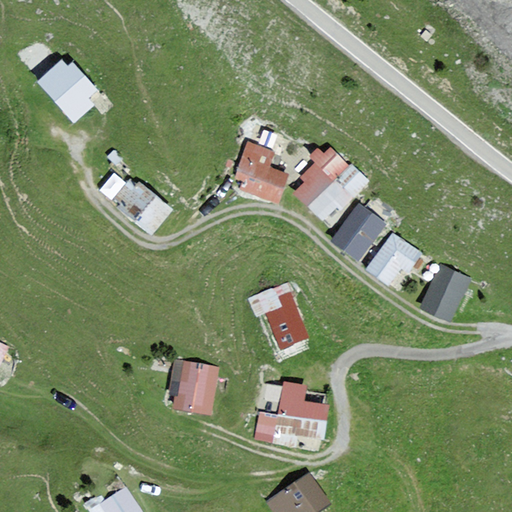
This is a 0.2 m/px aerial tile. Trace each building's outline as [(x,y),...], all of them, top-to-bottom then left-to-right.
[(67,70),(62,63),(39,82),(73,122),(93,106),(86,99),(96,91),(74,64),(67,70)] [(274,152),(250,143),(238,177),(245,179),(242,188),(276,200),(285,174),(268,168),(274,152)] [(347,170),(330,153),(326,157),(319,150),(311,158),(316,163),(302,177),(308,183),(298,193),(324,218),(338,204),(340,206),(365,181),(350,166),(347,170)] [(170,210),(138,184),(136,187),(129,182),(116,198),(122,203),(119,207),(151,234),(170,210)] [(385,223),(361,205),(334,240),(358,259),(385,223)] [(419,252),(394,233),(368,269),(389,284),(402,266),(407,269),(419,252)] [(470,279),(442,266),(423,307),(451,320),(470,279)] [(287,285),(252,298),(258,314),(268,310),(282,347),(307,337),(287,285)] [(217,368),(175,359),(168,391),(180,393),(177,406),(208,412),(217,368)] [(305,386),(286,383),(279,416),(262,413),(257,438),(315,448),(317,438),(322,439),(327,408),(302,404),(305,386)] [(313,511),(327,503),(308,475),(270,501),(277,511),(313,511)] [(138,511),(125,490),(103,503),(100,498),(87,506),(91,511),(138,511)]
